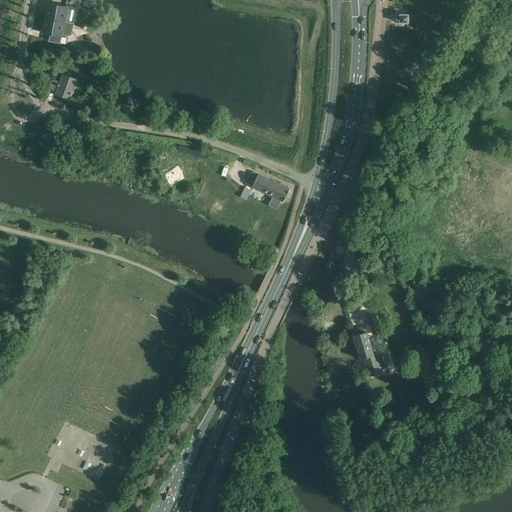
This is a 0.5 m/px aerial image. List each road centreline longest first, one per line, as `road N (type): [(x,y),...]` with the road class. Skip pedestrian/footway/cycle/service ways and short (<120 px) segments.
road 1 (residential): [(314,184),(194,136),(44,105),(21,63),(29,0)]
road 2 (primary): [(327,190),(350,121),(357,0)]
road 3 (primary): [(336,0),(334,85),(314,184)]
road 4 (primary): [(238,369),(159,511)]
road 5 (primary): [(180,511),(238,369)]
road 6 (primary): [(238,369),(298,245)]
